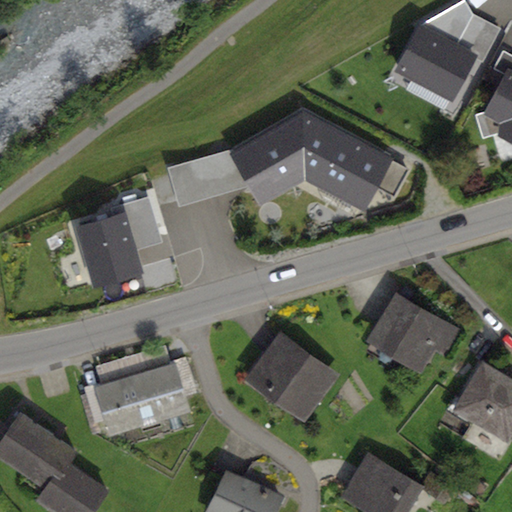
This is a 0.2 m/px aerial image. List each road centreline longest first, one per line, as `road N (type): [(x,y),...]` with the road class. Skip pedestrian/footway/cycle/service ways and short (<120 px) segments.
road 1 (tertiary): [(511,212),(188,307)]
road 2 (track): [(0,203),(267,0)]
road 3 (residential): [(307,511),(298,469),(213,396),(188,307)]
road 4 (tertiary): [(188,307),(0,358)]
